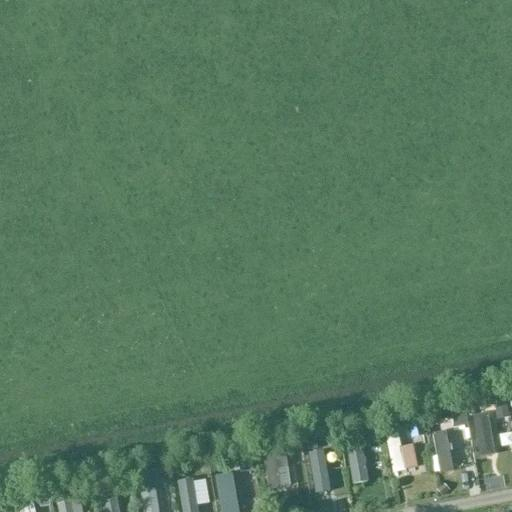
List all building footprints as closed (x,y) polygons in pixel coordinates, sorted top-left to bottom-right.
[(472,417),(478,458),(493,456),(487,415),(472,417)] [(422,437),(405,439),(404,426),(392,427),(396,467),(424,464),(422,437)] [(431,435),(439,475),(452,473),(445,432),(431,435)] [(346,452),(351,486),(368,483),(362,449),(346,452)] [(330,492),(323,452),(306,455),(313,495),(330,492)] [(158,472),(174,471),(173,457),(158,457),(158,472)] [(477,458),(466,461),(471,487),(482,484),(477,458)] [(262,462),(267,492),(290,489),(285,459),(262,462)] [(213,476),(220,511),(235,511),(238,511),(230,472),(213,476)] [(197,511),(192,480),(177,483),(181,511),(197,511)] [(159,511),(156,488),(139,491),(141,511),(159,511)] [(99,499),(101,511),(118,511),(115,495),(99,499)] [(72,511),(71,503),(56,506),(57,511),(72,511)]
